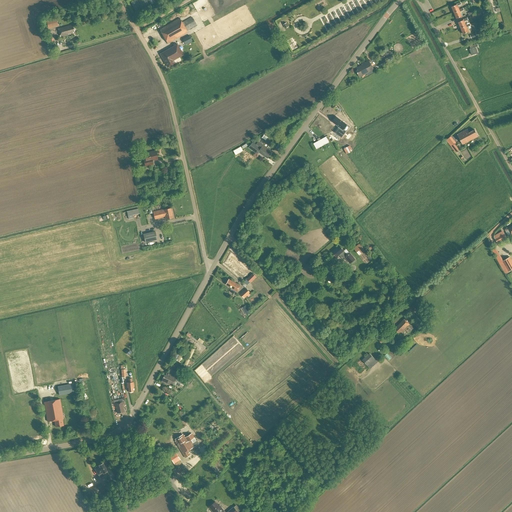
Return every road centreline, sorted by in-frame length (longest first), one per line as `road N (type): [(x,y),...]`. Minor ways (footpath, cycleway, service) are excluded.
road 1 (unclassified): [(208,273),(253,196),(401,0)]
road 2 (unclassified): [(208,273),(170,100),(136,30)]
road 3 (unclassified): [(511,171),(417,0)]
road 4 (unclassified): [(129,420),(208,273)]
road 5 (unclassified): [(0,458),(109,441),(129,420)]
